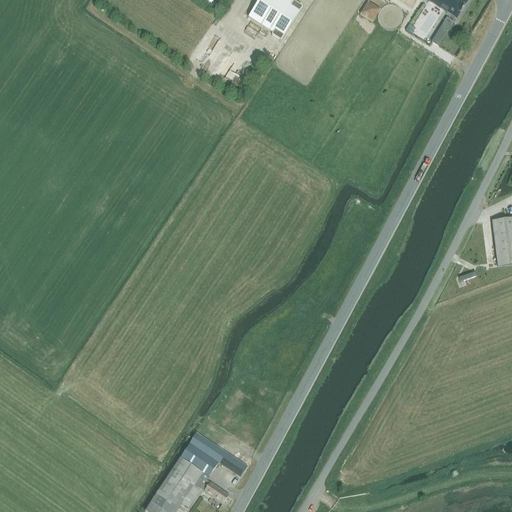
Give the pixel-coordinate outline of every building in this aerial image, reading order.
[(260,0),(249,18),(273,33),(271,36),(280,42),(301,10),(293,4),(286,0),(260,0)] [(423,0),(457,20),(469,1),(467,0),(423,0)] [(404,15),(411,9),(403,1),(396,7),(404,15)] [(368,3),(360,15),(372,23),(380,11),(368,3)] [(387,22),(399,27),(403,16),(392,11),(387,22)] [(431,42),(439,47),(454,23),(446,18),(431,42)] [(511,220),(492,223),(497,268),(511,266),(511,220)] [(197,434),(145,511),(177,511),(181,507),(186,511),(194,499),(197,501),(201,494),(199,493),(201,490),(204,491),(204,492),(222,505),(229,496),(210,483),(209,484),(207,482),(219,463),(241,478),(247,468),(197,434)]
